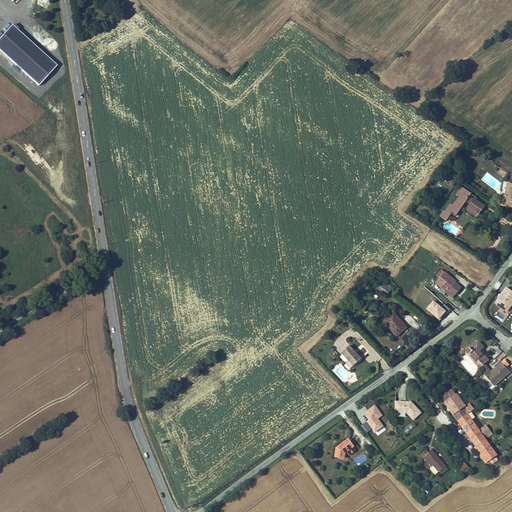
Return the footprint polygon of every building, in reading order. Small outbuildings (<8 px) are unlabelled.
[(12,30),(0,43),(0,56),(38,91),(57,71),(12,30)] [(460,199),(450,212),(456,217),(466,203),(471,206),(481,213),(485,208),(470,197),(472,195),(465,191),(460,199)] [(478,218),(481,213),(471,206),(468,211),(478,218)] [(458,237),(462,240),(467,233),(463,230),(458,237)] [(455,282),(456,282),(444,273),(436,285),(455,298),(463,288),(455,282)] [(422,283),(417,291),(419,292),(419,291),(422,293),(427,286),(422,283)] [(393,295),(385,284),(378,289),(386,300),(393,295)] [(494,303),(508,312),(511,305),(511,290),(506,286),(494,303)] [(401,335),(407,330),(394,316),(385,325),(392,332),(389,334),(396,341),(402,336),(401,335)] [(383,327),(389,334),(392,332),(385,325),(383,327)] [(489,360),(481,351),(485,348),(478,340),(474,343),(475,345),(470,349),(469,349),(468,349),(467,349),(466,349),(466,350),(465,351),(465,352),(465,353),(466,354),(467,355),(468,355),(470,355),(476,362),(478,360),(480,363),(477,366),(480,369),(489,360)] [(360,361),(348,348),(340,356),(347,364),(352,369),(360,361)] [(478,360),(476,362),(470,355),(468,355),(467,355),(477,366),(480,363),(478,360)] [(496,370),(490,376),(486,372),(483,375),(493,387),(509,373),(501,364),(495,368),(496,370)] [(463,410),(465,408),(456,396),(451,399),(444,404),(457,422),(467,415),(463,410)] [(362,424),(367,432),(372,429),(375,432),(384,426),(379,418),(383,415),(376,404),(363,412),(368,420),(362,424)] [(400,405),(392,405),(392,415),(401,415),(408,422),(415,415),(405,404),(405,405),(404,406),(400,406),(400,405)] [(467,415),(457,422),(470,439),(480,432),(467,415)] [(481,434),(480,432),(470,439),(471,441),(481,434)] [(481,434),(471,441),(477,449),(486,442),(481,434)] [(498,457),(486,442),(477,449),(481,455),(488,464),(498,457)] [(342,445),(336,449),(337,450),(334,452),(334,455),(332,455),(331,460),(340,462),(340,456),(350,450),(347,447),(344,448),(342,445)] [(427,453),(424,455),(421,452),(415,457),(418,460),(420,458),(426,465),(433,473),(440,468),(427,453)] [(486,466),(488,464),(481,455),(479,456),(486,466)] [(420,458),(418,460),(424,467),(426,465),(420,458)] [(455,469),(460,475),(466,471),(460,464),(455,469)]
